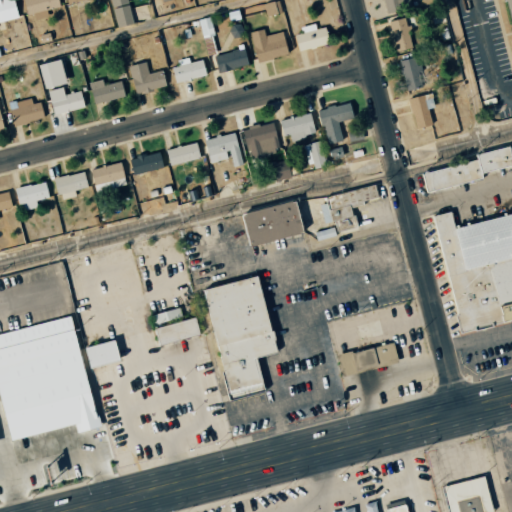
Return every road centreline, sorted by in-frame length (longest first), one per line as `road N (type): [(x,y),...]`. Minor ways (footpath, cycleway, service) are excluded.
road 1 (secondary): [(511,401),(89,511)]
road 2 (residential): [(460,416),(353,0)]
road 3 (residential): [(0,164),(371,68)]
